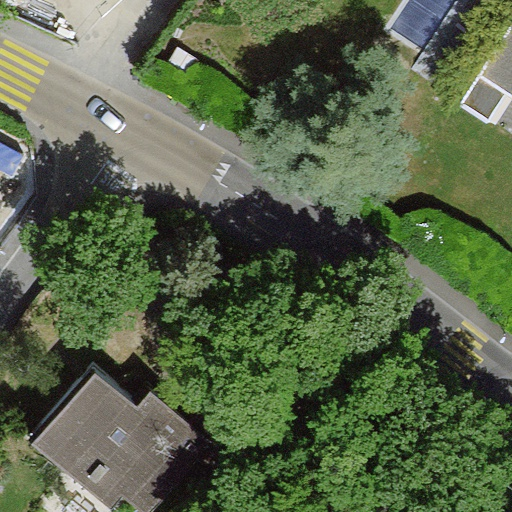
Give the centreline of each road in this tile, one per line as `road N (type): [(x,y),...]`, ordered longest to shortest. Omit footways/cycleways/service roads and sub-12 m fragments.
road 1 (tertiary): [(511,393),(301,235),(215,181),(117,137)]
road 2 (residential): [(117,137),(0,306)]
road 3 (residential): [(152,0),(69,112)]
